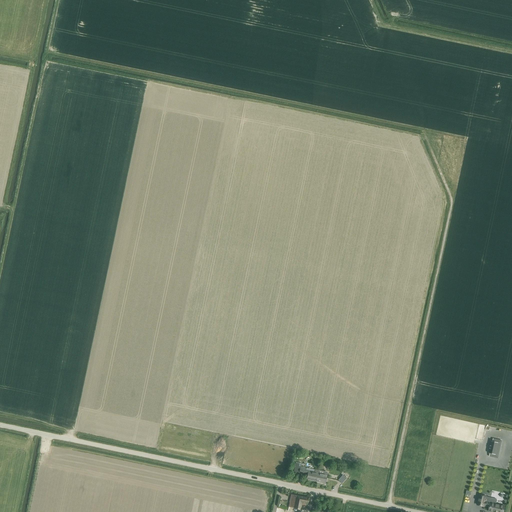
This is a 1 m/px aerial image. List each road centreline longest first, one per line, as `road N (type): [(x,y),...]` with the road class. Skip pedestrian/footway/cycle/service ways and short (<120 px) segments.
road 1 (unclassified): [(414,511),(0,426)]
road 2 (track): [(388,506),(451,200),(425,137)]
road 3 (track): [(385,22),(511,51)]
